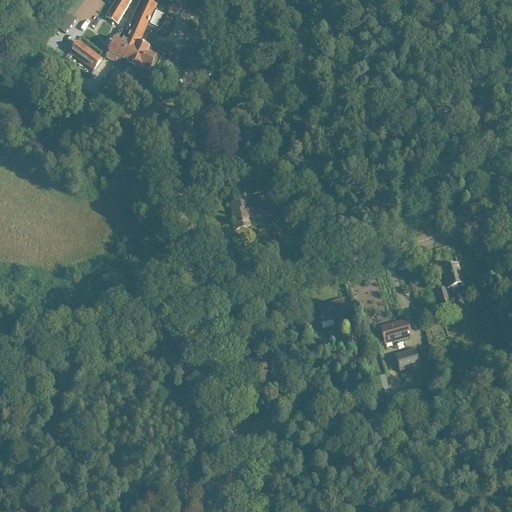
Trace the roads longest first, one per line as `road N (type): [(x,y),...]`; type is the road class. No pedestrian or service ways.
road 1 (unclassified): [(202,307),(511,220)]
road 2 (unclassified): [(202,307),(171,145),(213,0)]
road 3 (unclassified): [(0,366),(202,307)]
road 4 (unclassified): [(248,511),(202,307)]
